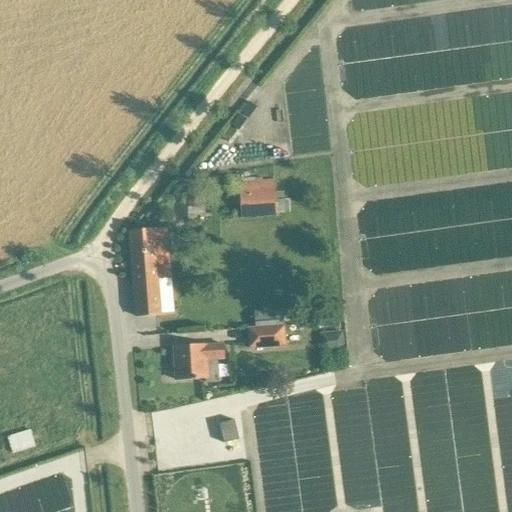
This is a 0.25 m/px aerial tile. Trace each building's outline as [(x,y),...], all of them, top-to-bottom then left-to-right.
[(278,212),(277,189),(276,179),(239,182),(240,192),(242,215),(278,212)] [(187,198),(187,205),(192,210),(199,210),(203,205),(203,199),(199,194),(192,194),(187,198)] [(156,315),(163,314),(159,258),(168,257),(166,229),(130,232),(136,316),(156,315)] [(282,309),(255,311),(256,328),(284,326),(282,309)] [(250,349),(286,346),(284,326),(256,328),(248,329),(250,349)] [(339,350),(341,347),(344,344),(343,332),(321,334),(322,347),(328,350),(339,350)] [(207,383),(219,382),(217,359),(224,359),(223,344),(179,347),(180,363),(175,363),(176,380),(194,379),(195,380),(198,380),(197,379),(207,378),(207,383)] [(234,420),(219,423),(224,443),(239,439),(234,420)] [(30,431),(8,438),(13,453),(35,446),(30,431)]
